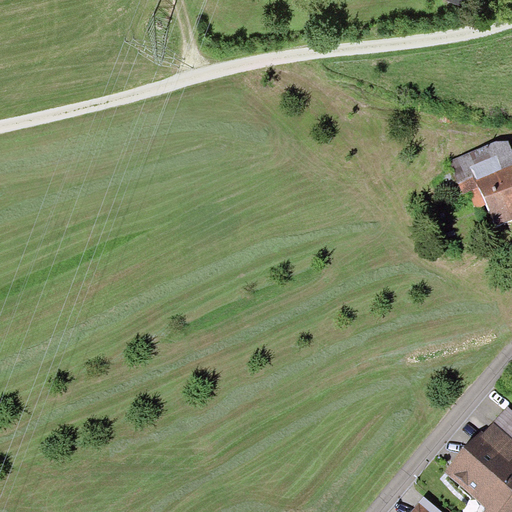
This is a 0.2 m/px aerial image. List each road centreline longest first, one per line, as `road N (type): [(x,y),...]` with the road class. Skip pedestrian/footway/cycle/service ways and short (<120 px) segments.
road 1 (track): [(0,124),(249,59),(465,31),(511,15)]
road 2 (residential): [(372,511),(511,347)]
